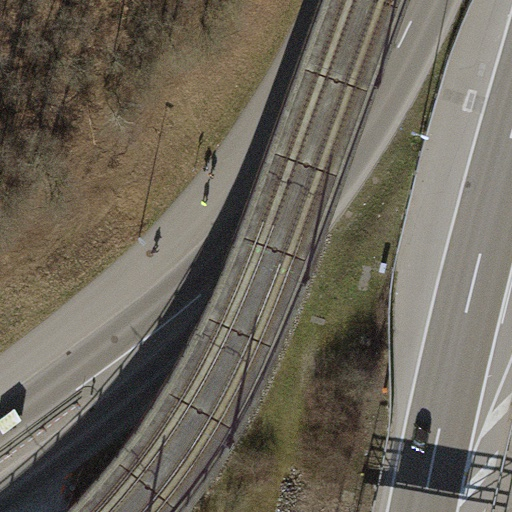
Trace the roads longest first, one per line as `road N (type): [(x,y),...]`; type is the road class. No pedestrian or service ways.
road 1 (secondary): [(174,311),(257,250),(358,122),(423,0)]
road 2 (motorway): [(511,143),(421,511)]
road 3 (secondary): [(0,502),(125,409),(174,311)]
road 4 (secondary): [(174,311),(127,333),(0,423)]
